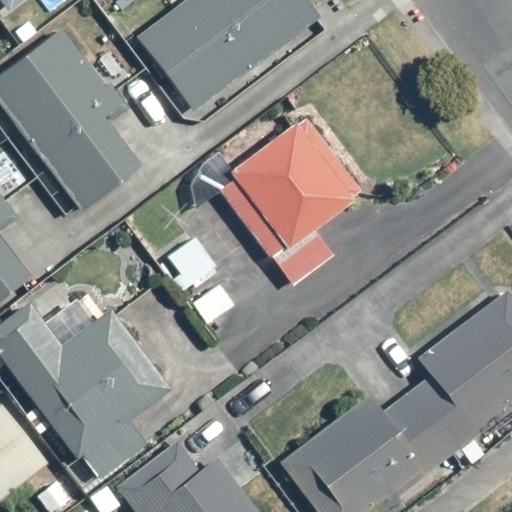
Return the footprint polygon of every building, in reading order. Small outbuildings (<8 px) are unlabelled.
[(0,0),(0,6),(5,13),(22,0),(0,0)] [(313,19),(298,0),(181,0),(132,37),(190,113),(313,19)] [(115,106),(58,29),(0,72),(0,110),(77,214),(138,168),(100,118),(115,106)] [(358,196),(301,118),(211,183),(288,288),(329,258),(309,231),(358,196)] [(25,240),(0,206),(0,301),(61,255),(40,228),(25,240)] [(214,270),(194,233),(160,252),(180,288),(214,270)] [(235,305),(218,279),(187,300),(204,326),(235,305)] [(310,511),(361,511),(449,455),(457,468),(487,448),(479,435),(472,425),(511,398),(511,289),(510,287),(420,346),(407,354),(424,379),(380,408),(375,399),(278,462),(310,511)] [(91,324),(75,303),(44,328),(29,309),(0,331),(0,363),(93,484),(144,445),(127,423),(168,392),(107,312),(91,324)] [(0,496),(44,461),(0,407),(0,496)] [(197,463),(177,438),(117,486),(137,511),(254,511),(209,454),(197,463)]
